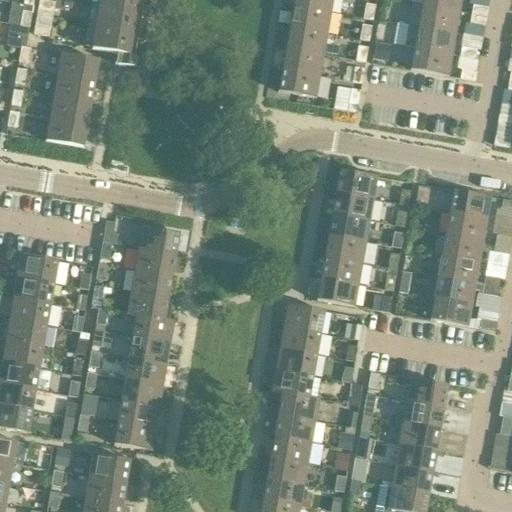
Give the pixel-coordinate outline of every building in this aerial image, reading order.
[(136,15),(138,0),(100,0),(99,8),(136,15)] [(331,14),(333,0),(294,0),(293,7),(331,14)] [(459,14),(461,0),(422,0),(421,7),(459,14)] [(39,2),(37,10),(53,13),(54,5),(39,2)] [(371,22),(374,7),(365,5),(362,21),(371,22)] [(327,36),(331,14),(293,7),(290,29),(327,36)] [(455,36),(459,14),(421,7),(418,29),(455,36)] [(472,7),(470,16),(486,19),(488,10),(472,7)] [(132,37),(136,15),(99,8),(95,30),(132,37)] [(51,22),(53,13),(37,10),(36,19),(51,22)] [(28,29),(30,14),(21,13),(19,27),(28,29)] [(485,27),(486,19),(470,16),(469,24),(485,27)] [(50,30),(51,22),(36,19),(34,27),(50,30)] [(48,39),(50,30),(34,27),(33,36),(48,39)] [(358,42),(368,43),(371,28),(361,27),(358,42)] [(418,29),(408,27),(404,49),(414,51),(451,57),(455,36),(418,29)] [(323,57),(327,36),(290,29),(286,51),(323,57)] [(129,57),(132,37),(95,30),(91,51),(117,56),(115,67),(133,70),(135,58),(129,57)] [(355,63),(364,64),(365,64),(367,50),(358,48),(355,63)] [(29,50),(20,49),(18,64),(27,65),(29,50)] [(476,52),(461,49),(459,58),(475,61),(476,52)] [(319,79),(323,57),(286,51),(282,72),(319,79)] [(448,79),(451,57),(414,51),(410,72),(448,79)] [(61,55),(57,77),(95,84),(99,62),(61,55)] [(361,86),(363,71),(354,69),(352,85),(361,86)] [(26,72),(16,70),(14,85),(24,87),(26,72)] [(461,71),(459,81),(475,84),(477,74),(461,71)] [(315,101),(319,79),(282,72),(278,94),(315,101)] [(91,106),(95,84),(57,77),(53,99),(91,106)] [(10,107),(20,109),(22,94),(13,92),(10,107)] [(348,106),(357,108),(359,93),(350,92),(348,106)] [(87,128),(91,106),(53,99),(50,121),(87,128)] [(10,113),(7,128),(16,129),(19,114),(10,113)] [(497,125),(511,127),(511,118),(499,116),(497,125)] [(83,149),(87,128),(50,121),(46,142),(83,149)] [(493,147),(508,150),(510,141),(494,138),(493,147)] [(339,173),(335,195),(373,201),(377,179),(376,179),(339,173)] [(399,206),(408,208),(411,193),(402,191),(399,206)] [(452,193),(448,215),(486,222),(490,199),(452,193)] [(369,223),(373,201),(335,195),(331,216),(369,223)] [(501,211),(511,212),(511,203),(502,201),(501,211)] [(404,230),(404,229),(406,214),(396,212),(394,228),(404,230)] [(482,243),(486,222),(448,215),(445,236),(482,243)] [(365,244),(369,223),(331,216),(328,237),(365,244)] [(105,223),(103,238),(112,240),(115,225),(105,223)] [(141,229),(137,252),(175,258),(179,236),(141,229)] [(400,251),(400,250),(402,235),(393,234),(390,249),(400,251)] [(478,264),(482,243),(445,236),(441,258),(478,264)] [(365,244),(328,237),(324,259),(361,265),(365,244)] [(496,237),(495,245),(509,248),(511,240),(496,237)] [(102,245),(99,259),(109,261),(111,247),(111,246),(102,245)] [(508,257),(509,248),(495,245),(493,255),(508,257)] [(171,279),(175,258),(137,252),(134,273),(171,279)] [(396,272),(396,271),(399,257),(389,255),(386,270),(396,272)] [(20,257),(16,279),(54,285),(58,263),(20,257)] [(475,285),(478,264),(441,258),(437,279),(475,285)] [(358,287),(361,265),(324,259),(320,280),(358,287)] [(98,266),(97,270),(96,281),(105,282),(108,268),(98,266)] [(168,300),(171,279),(134,273),(130,294),(168,300)] [(410,276),(402,274),(398,293),(407,295),(410,276)] [(79,291),(89,293),(91,277),(82,275),(79,291)] [(383,291),(392,293),(395,278),(385,276),(383,291)] [(50,307),(54,285),(16,279),(13,300),(50,307)] [(473,291),(475,285),(437,279),(433,300),(471,307),(473,291)] [(484,279),(483,287),(498,289),(499,281),(484,279)] [(354,309),(358,287),(320,280),(316,303),(354,309)] [(483,287),(475,285),(473,291),(482,293),(481,296),(496,299),(498,289),(483,287)] [(104,289),(94,288),(91,310),(97,311),(100,311),(104,289)] [(164,323),(164,321),(168,300),(130,294),(126,317),(135,318),(135,317),(164,323)] [(75,311),(85,314),(88,298),(78,296),(75,311)] [(382,298),(379,314),(388,315),(391,300),(382,298)] [(46,328),(50,307),(13,300),(9,322),(46,328)] [(467,329),(471,307),(433,300),(429,323),(467,329)] [(286,307),(282,329),(320,335),(324,314),(286,307)] [(100,311),(97,311),(95,326),(105,327),(107,312),(100,311)] [(173,323),(164,321),(164,323),(135,317),(135,318),(132,339),(169,345),(173,323)] [(74,318),(72,333),(81,335),(84,320),(74,318)] [(43,350),(46,328),(9,322),(5,343),(43,350)] [(481,322),(479,331),(494,334),(496,325),(481,322)] [(348,340),(358,342),(360,328),(350,326),(348,340)] [(316,357),(320,335),(282,329),(278,351),(316,357)] [(103,334),(94,332),(91,347),(100,349),(103,334)] [(165,367),(169,345),(132,339),(128,360),(165,367)] [(84,357),(87,342),(77,340),(74,356),(84,357)] [(39,371),(43,350),(5,343),(1,364),(39,371)] [(344,362),(354,364),(357,350),(346,348),(344,362)] [(313,378),(316,357),(278,351),(275,372),(313,378)] [(99,355),(90,353),(87,368),(97,370),(99,355)] [(162,388),(165,367),(128,360),(124,381),(162,388)] [(71,377),(80,378),(83,363),(73,362),(71,377)] [(0,385),(35,392),(39,371),(1,364),(0,370),(0,385)] [(340,383),(350,385),(353,371),(343,369),(340,383)] [(309,399),(313,378),(275,372),(271,394),(280,396),(280,394),(308,400),(309,399)] [(96,376),(86,374),(83,390),(93,392),(96,376)] [(369,375),(367,391),(376,392),(378,377),(369,375)] [(158,409),(162,388),(124,381),(121,403),(158,409)] [(409,382),(405,405),(443,411),(447,389),(409,382)] [(76,400),(77,399),(79,384),(70,383),(67,398),(76,400)] [(0,408),(31,414),(35,392),(0,385),(0,408)] [(361,387),(350,385),(349,394),(352,395),(349,406),(357,408),(361,387)] [(318,401),(309,399),(308,400),(280,394),(280,396),(276,417),(314,423),(318,401)] [(92,397),(82,396),(80,411),(89,413),(92,397)] [(365,397),(363,409),(363,413),(372,414),(375,399),(365,397)] [(154,431),(158,409),(121,403),(117,425),(154,431)] [(72,421),(75,406),(66,404),(63,419),(72,421)] [(439,432),(443,411),(405,405),(401,426),(439,432)] [(0,430),(27,436),(31,414),(0,408),(0,430)] [(345,429),(354,430),(356,414),(348,413),(345,429)] [(88,419),(79,417),(76,433),(85,434),(88,419)] [(310,445),(314,423),(276,417),(272,438),(310,445)] [(361,417),(361,419),(359,433),(368,435),(371,419),(361,417)] [(511,419),(501,417),(499,427),(511,428),(511,419)] [(68,443),(69,439),(71,427),(62,425),(59,442),(68,443)] [(150,453),(154,431),(117,425),(113,447),(150,453)] [(435,454),(439,432),(401,426),(398,447),(435,454)] [(511,437),(511,428),(499,427),(498,435),(511,437)] [(350,452),(353,437),(343,435),(340,450),(350,452)] [(306,466),(310,445),(272,438),(269,460),(306,466)] [(358,439),(358,440),(355,454),(365,456),(367,440),(358,439)] [(0,440),(0,463),(13,466),(17,443),(0,440)] [(431,475),(435,454),(398,447),(394,469),(431,475)] [(66,452),(56,450),(54,466),(63,467),(66,452)] [(92,456),(88,480),(126,486),(130,463),(92,456)] [(346,473),(349,458),(339,456),(336,471),(346,473)] [(303,487),(306,466),(269,460),(265,480),(303,487)] [(354,460),(354,462),(351,475),(361,477),(364,462),(354,460)] [(489,470),(505,473),(506,463),(491,460),(489,470)] [(0,485),(9,488),(13,466),(0,463),(0,485)] [(427,496),(431,475),(394,469),(390,489),(390,490),(427,496)] [(52,472),(52,473),(50,487),(59,489),(61,473),(52,472)] [(342,495),(342,494),(345,479),(335,477),(333,493),(342,495)] [(126,486),(88,480),(85,501),(122,507),(126,486)] [(303,487),(265,480),(261,501),(299,508),(303,487)] [(350,481),(350,483),(347,497),(357,498),(360,483),(350,481)] [(0,507),(5,509),(9,488),(0,485),(0,507)] [(424,511),(427,496),(390,490),(390,489),(379,488),(375,511),(424,511)] [(49,493),(48,494),(46,509),(55,510),(58,495),(49,493)] [(330,511),(339,511),(341,501),(332,499),(330,511)] [(121,511),(122,507),(85,501),(82,511),(121,511)] [(298,511),(299,508),(261,501),(259,511),(298,511)]
